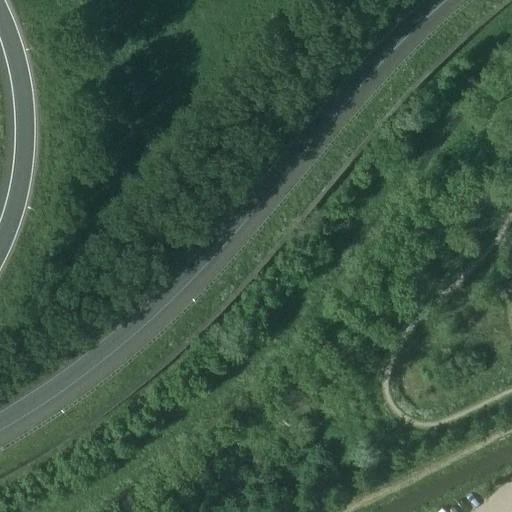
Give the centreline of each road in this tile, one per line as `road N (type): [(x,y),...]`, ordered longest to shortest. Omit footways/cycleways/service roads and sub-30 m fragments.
road 1 (motorway): [(0,423),(152,318),(419,25),(451,0)]
road 2 (motorway): [(0,11),(25,108),(20,188),(0,248)]
